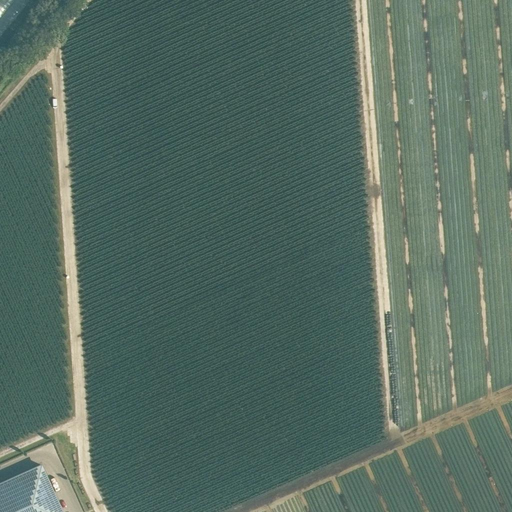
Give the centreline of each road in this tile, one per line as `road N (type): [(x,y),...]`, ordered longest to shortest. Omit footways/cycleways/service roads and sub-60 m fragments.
road 1 (unknown): [(230,511),(396,434)]
road 2 (unknown): [(0,454),(43,435),(79,432),(101,511)]
